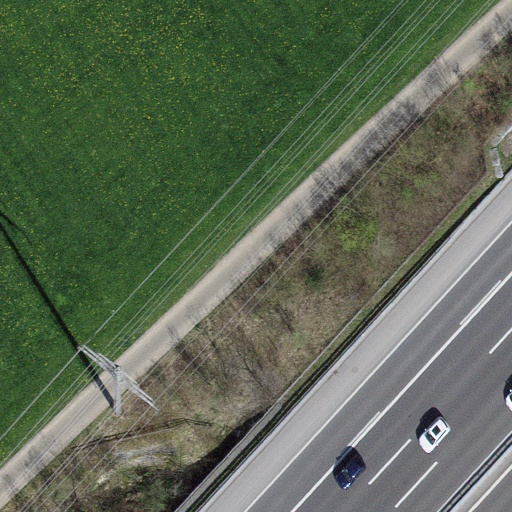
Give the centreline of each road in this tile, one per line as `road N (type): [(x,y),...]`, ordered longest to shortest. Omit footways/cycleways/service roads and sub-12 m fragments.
road 1 (track): [(0,493),(511,7)]
road 2 (motorway): [(511,356),(368,511)]
